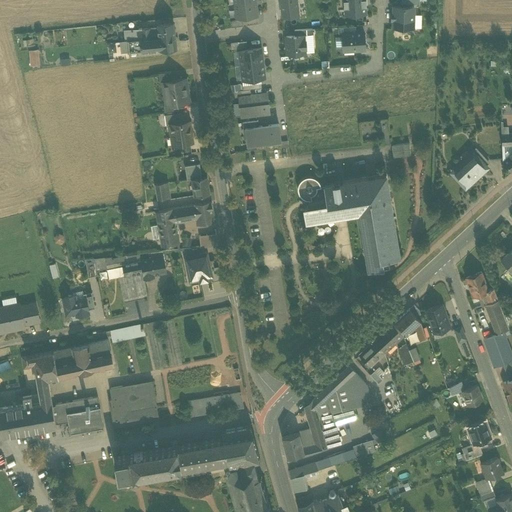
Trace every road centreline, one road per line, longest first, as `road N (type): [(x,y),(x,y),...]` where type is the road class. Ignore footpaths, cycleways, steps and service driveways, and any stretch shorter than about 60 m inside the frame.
road 1 (tertiary): [(242,299),(199,38)]
road 2 (residential): [(242,299),(0,345)]
road 3 (tertiary): [(447,254),(284,404)]
road 4 (residential): [(511,437),(447,254)]
road 5 (residential): [(278,78),(377,68),(379,0)]
